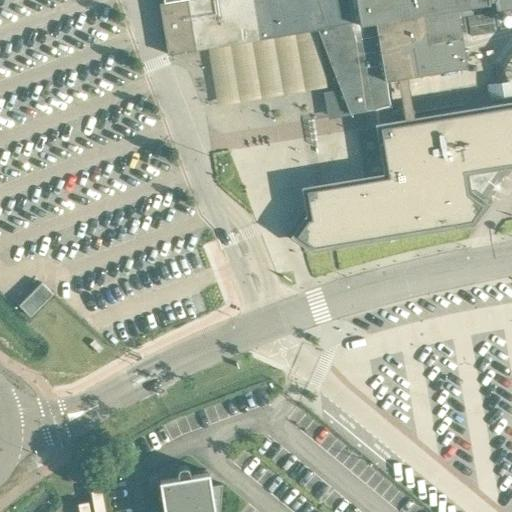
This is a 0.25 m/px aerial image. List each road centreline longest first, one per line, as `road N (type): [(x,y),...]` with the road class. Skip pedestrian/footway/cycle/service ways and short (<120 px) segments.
road 1 (unclassified): [(3,424),(99,405),(267,326),(435,280)]
road 2 (unknown): [(0,276),(31,278),(209,203)]
road 3 (unknown): [(194,164),(0,245)]
road 4 (unknown): [(175,113),(0,189)]
road 5 (unknown): [(155,61),(0,130)]
road 6 (unknown): [(141,20),(0,76)]
